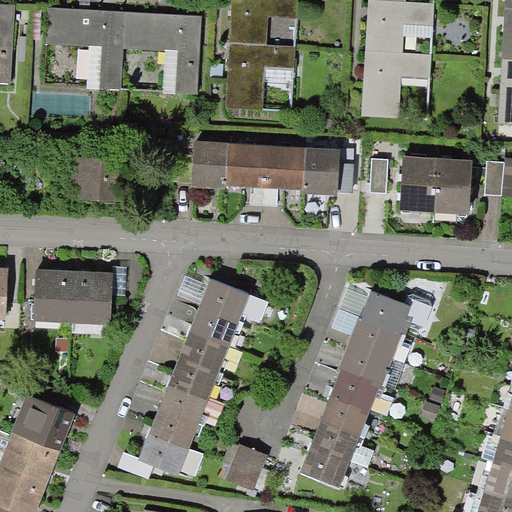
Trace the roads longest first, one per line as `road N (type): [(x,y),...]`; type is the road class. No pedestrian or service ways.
road 1 (residential): [(179,241),(511,266)]
road 2 (residential): [(72,511),(179,241)]
road 3 (residential): [(0,232),(179,241)]
